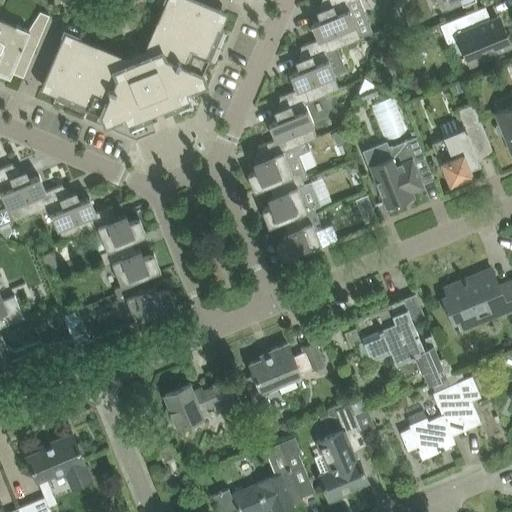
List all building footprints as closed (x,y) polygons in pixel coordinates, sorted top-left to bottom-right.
[(0,0),(0,72),(9,76),(11,71),(23,76),(49,14),(40,11),(28,29),(13,22),(11,28),(0,23),(0,0)] [(42,85),(41,87),(86,106),(101,113),(105,122),(124,114),(126,121),(141,116),(143,121),(150,118),(157,115),(155,110),(161,108),(163,113),(170,110),(170,111),(177,108),(175,102),(189,96),(186,89),(205,82),(201,72),(208,57),(206,56),(222,18),(221,18),(179,0),(155,0),(155,2),(165,6),(169,8),(167,12),(150,53),(141,57),(133,59),(124,63),(79,44),(82,38),(85,30),(67,22),(61,37),(62,38),(42,85)] [(310,24),(317,39),(317,40),(325,36),(330,49),(362,36),(362,35),(359,36),(354,25),(356,24),(346,1),(349,0),(322,0),(326,7),(317,11),(321,19),(310,24)] [(474,26),(470,15),(441,27),(447,43),(459,38),(470,66),(488,59),(486,55),(510,45),(498,16),(474,26)] [(289,74),(295,89),(296,90),(304,86),(309,99),(342,86),(341,85),(338,86),(333,75),(335,74),(326,51),(330,49),(325,36),(317,40),(317,39),(300,46),(304,57),(296,61),(299,70),(289,74)] [(511,104),(495,111),(500,122),(496,123),(495,129),(498,133),(501,135),(504,134),(511,152),(511,56),(510,58),(511,64),(511,104)] [(371,77),(381,84),(387,76),(376,69),(371,77)] [(358,89),(366,91),(374,83),(364,76),(358,89)] [(268,124),(274,139),(274,140),(283,137),(287,148),(305,141),(320,135),(319,134),(316,135),(312,125),(314,124),(304,101),(309,99),(304,86),(296,90),(295,89),(279,96),(283,107),(275,111),(278,120),(268,124)] [(444,137),(431,142),(438,160),(439,161),(440,164),(442,165),(444,167),(445,167),(450,181),(470,173),(467,164),(493,153),(473,102),(456,109),(464,126),(443,135),(444,137)] [(340,129),(332,132),(336,143),(344,140),(340,129)] [(369,165),(379,188),(386,206),(413,195),(411,191),(423,186),(422,183),(434,178),(426,160),(417,135),(367,155),(371,164),(369,165)] [(254,190),(273,183),(272,182),(292,174),(293,174),(300,171),(303,179),(309,176),(299,153),(308,149),(305,141),(287,148),(283,137),(274,140),(274,139),(257,146),(262,157),(253,161),(257,170),(247,174),(254,190)] [(0,191),(6,206),(0,207),(0,224),(43,207),(38,194),(45,191),(39,175),(29,179),(25,170),(17,174),(12,163),(0,167),(0,191)] [(272,182),(273,183),(277,193),(268,196),(272,205),(261,209),(268,226),(287,218),(286,218),(314,207),(320,204),(311,181),(304,183),(303,179),(300,171),(293,174),(292,174),(272,182)] [(38,194),(43,207),(47,206),(57,229),(58,228),(63,238),(59,239),(60,240),(93,227),(88,216),(95,213),(95,212),(112,205),(96,212),(89,196),(79,201),(75,192),(67,195),(62,184),(45,191),(38,194)] [(367,194),(355,199),(360,210),(372,206),(367,194)] [(88,216),(93,227),(97,226),(107,249),(127,242),(146,234),(139,217),(129,221),(125,213),(117,216),(112,205),(95,212),(95,213),(88,216)] [(276,245),(282,261),(321,246),(314,227),(312,222),(334,213),(331,206),(316,212),(314,207),(286,218),(287,218),(291,228),(282,231),(286,240),(276,245)] [(127,242),(107,249),(107,250),(100,252),(105,264),(111,261),(121,285),(141,277),(160,270),(154,253),(143,257),(140,248),(131,252),(127,242)] [(511,309),(511,280),(499,286),(491,268),(446,287),(449,295),(443,297),(452,320),(486,307),(491,318),(511,309)] [(141,277),(121,285),(114,288),(119,300),(126,297),(136,321),(175,305),(168,289),(158,293),(154,284),(145,287),(141,277)] [(345,332),(351,345),(358,342),(364,357),(391,346),(396,359),(394,359),(397,367),(401,366),(405,377),(423,370),(428,383),(432,382),(447,376),(453,373),(446,357),(438,360),(432,345),(436,343),(433,334),(424,337),(428,346),(424,348),(413,323),(421,320),(424,319),(425,317),(424,313),(416,292),(404,297),(401,298),(402,300),(403,300),(407,308),(395,313),(391,302),(354,318),(357,327),(345,332)] [(0,326),(24,317),(15,295),(2,300),(0,293),(0,326)] [(63,314),(75,344),(90,339),(78,308),(63,314)] [(1,334),(0,334),(0,363),(4,374),(60,352),(55,341),(43,346),(41,339),(13,350),(12,348),(9,346),(6,347),(1,334)] [(243,378),(251,397),(258,413),(270,408),(261,387),(311,367),(311,368),(316,366),(319,374),(327,370),(315,341),(302,346),(304,352),(293,356),(287,342),(271,349),(273,353),(249,363),(254,374),(243,378)] [(409,427),(400,431),(407,449),(418,445),(422,455),(455,441),(452,434),(481,422),(471,398),(480,394),(472,374),(450,384),(447,376),(432,382),(435,391),(432,393),(441,414),(427,421),(426,418),(408,425),(409,427)] [(178,426),(196,418),(201,416),(199,410),(220,401),(228,421),(241,416),(226,378),(213,384),(214,386),(193,394),(189,384),(165,394),(178,426)] [(318,474),(320,480),(328,498),(368,481),(358,457),(356,458),(347,437),(360,431),(352,413),(353,413),(349,403),(336,409),(344,429),(316,441),(329,470),(318,474)] [(27,456),(35,475),(36,479),(38,478),(48,504),(54,501),(44,476),(55,471),(56,474),(66,470),(72,486),(91,479),(84,463),(85,463),(72,433),(55,440),(56,444),(27,456)] [(231,494),(228,488),(212,495),(219,511),(222,511),(235,507),(236,508),(238,507),(240,511),(255,511),(258,511),(257,507),(270,502),(274,511),(276,511),(293,505),(293,504),(304,500),(299,489),(310,484),(313,490),(314,490),(298,452),(301,450),(295,436),(265,448),(276,475),(255,483),(255,484),(231,494)] [(169,447),(159,451),(163,461),(173,457),(169,447)] [(169,465),(157,470),(161,480),(169,479),(172,472),(169,465)] [(50,511),(44,497),(17,508),(18,511),(50,511)]
